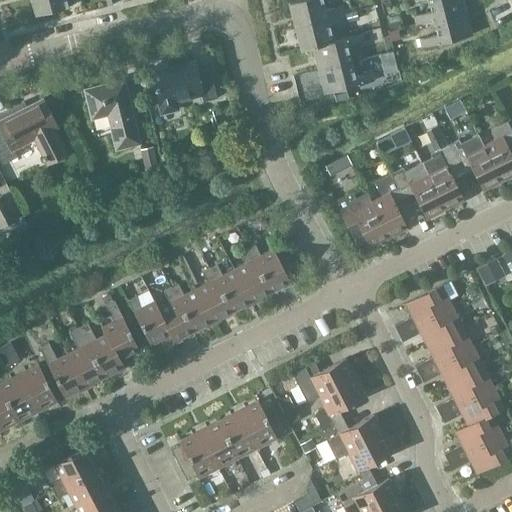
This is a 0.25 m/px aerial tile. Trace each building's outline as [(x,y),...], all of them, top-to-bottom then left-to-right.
[(30,0),(34,15),(66,7),(64,0),(30,0)] [(292,27),(343,14),(341,6),(323,11),(320,0),(298,0),(286,3),(292,27)] [(431,20),(464,11),(460,0),(425,0),(429,12),(412,16),(414,25),(431,21),(431,20)] [(431,20),(431,21),(434,35),(417,39),(420,48),(470,35),(464,11),(431,20)] [(331,42),(331,41),(327,27),(345,22),(343,14),(292,27),(299,51),(310,48),(310,47),(331,42)] [(316,70),(349,62),(345,47),(362,43),(359,34),(331,41),(331,42),(310,47),(310,48),(316,70)] [(349,62),(316,70),(322,94),(372,82),(370,73),(363,75),(359,63),(349,65),(349,62)] [(200,101),(214,98),(207,70),(194,73),(192,64),(149,74),(159,115),(178,110),(175,101),(198,95),(200,101)] [(300,73),(306,94),(320,90),(314,69),(300,73)] [(113,151),(138,145),(124,88),(111,91),(109,84),(82,90),(89,120),(105,116),(113,151)] [(44,165),(63,156),(51,131),(55,129),(41,100),(26,107),(23,102),(0,113),(0,159),(2,164),(16,157),(12,150),(32,140),(44,165)] [(484,145),(501,181),(511,175),(511,154),(508,146),(511,143),(511,130),(506,120),(490,128),(491,134),(494,140),(484,145)] [(409,141),(403,127),(389,133),(396,147),(409,141)] [(501,181),(484,145),(473,151),(467,140),(460,139),(448,145),(456,159),(461,170),(470,165),(483,190),(501,181)] [(461,170),(456,159),(448,145),(431,153),(438,168),(427,174),(445,209),(464,200),(451,174),(461,170)] [(157,167),(152,146),(140,149),(144,169),(157,167)] [(445,209),(427,174),(416,179),(409,164),(392,173),(399,188),(404,198),(413,193),(426,219),(445,209)] [(404,198),(399,188),(392,173),(373,182),(381,197),(371,202),(388,238),(407,228),(395,203),(404,198)] [(388,238),(371,202),(366,192),(355,197),(352,192),(335,201),(357,246),(367,241),(370,247),(388,238)] [(0,228),(12,223),(0,198),(0,228)] [(248,248),(271,292),(291,282),(274,249),(261,255),(255,244),(248,248)] [(251,302),(271,292),(248,248),(240,252),(246,263),(234,269),(251,302)] [(511,249),(502,255),(511,274),(511,249)] [(251,302),(234,269),(222,275),(217,264),(209,268),(232,312),(251,302)] [(213,322),(232,312),(209,268),(202,272),(207,283),(196,289),(213,322)] [(213,322),(196,289),(184,295),(178,284),(171,287),(193,332),(213,322)] [(398,333),(452,306),(441,284),(405,303),(412,316),(394,325),(398,333)] [(173,342),(193,332),(171,287),(163,291),(169,302),(158,308),(157,308),(170,334),(170,335),(173,342)] [(157,308),(158,308),(154,301),(142,307),(136,296),(128,300),(151,345),(170,335),(170,334),(157,308)] [(120,360),(121,360),(140,350),(114,300),(105,305),(113,321),(101,327),(105,334),(106,334),(120,360)] [(426,344),(462,326),(452,306),(398,333),(402,341),(420,332),(426,344)] [(106,334),(105,334),(96,339),(87,323),(78,327),(104,377),(124,367),(121,360),(120,360),(106,334)] [(419,374),(472,346),(462,326),(426,344),(433,357),(415,366),(419,374)] [(85,387),(104,377),(78,327),(69,332),(78,348),(68,353),(85,387)] [(0,355),(6,367),(20,360),(10,342),(0,347),(0,355)] [(85,387),(68,353),(57,358),(49,342),(39,347),(65,397),(85,387)] [(447,385),(483,366),(472,346),(419,374),(423,382),(441,372),(447,385)] [(319,396),(354,377),(345,359),(319,372),(314,362),(292,373),(307,402),(319,396)] [(28,393),(37,411),(57,401),(38,364),(18,374),(28,393)] [(440,414),(493,387),(483,366),(447,385),(454,397),(436,406),(440,414)] [(37,411),(28,393),(18,374),(0,383),(0,386),(8,403),(18,421),(37,411)] [(322,429),(343,418),(338,409),(364,396),(354,377),(319,396),(324,406),(318,410),(314,414),(322,429)] [(0,430),(18,421),(8,403),(0,386),(0,430)] [(491,413),(492,415),(504,408),(493,387),(440,414),(444,422),(462,413),(467,424),(468,425),(491,413)] [(238,411),(257,448),(277,438),(275,435),(285,429),(269,398),(260,404),(258,401),(238,411)] [(237,458),(257,448),(238,411),(219,421),(228,439),(237,458)] [(501,434),(492,415),(491,413),(468,425),(467,424),(455,431),(462,444),(444,453),(448,461),(501,434)] [(347,452),(383,434),(373,415),(348,428),(343,418),(322,429),(321,430),(335,458),(336,458),(348,452),(347,452)] [(237,458),(228,439),(219,421),(199,431),(218,468),(237,458)] [(198,478),(218,468),(199,431),(179,441),(181,444),(171,449),(187,480),(197,475),(198,478)] [(383,434),(347,452),(348,452),(362,480),(372,475),(367,465),(393,452),(383,434)] [(511,454),(501,434),(448,461),(452,469),(470,460),(476,473),(511,454)] [(53,490),(98,467),(87,447),(54,464),(60,477),(49,483),(53,490)] [(74,504),(108,486),(98,467),(53,490),(57,497),(68,492),(74,504)] [(344,511),(368,511),(397,497),(388,478),(363,491),(358,482),(335,493),(344,511)] [(21,505),(23,504),(33,499),(23,481),(13,486),(11,487),(21,505)] [(104,511),(117,506),(108,486),(74,504),(78,511),(104,511)] [(405,511),(397,497),(368,511),(405,511)]
